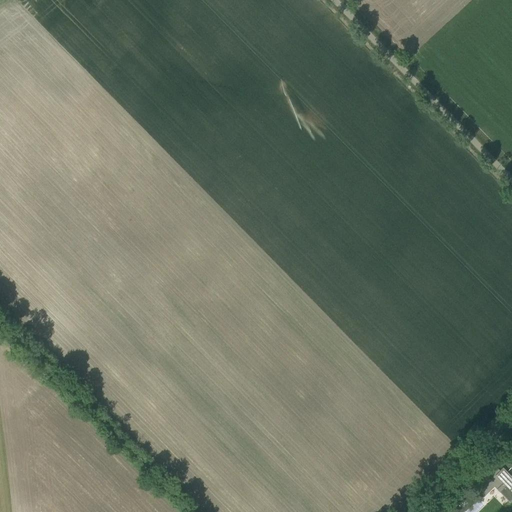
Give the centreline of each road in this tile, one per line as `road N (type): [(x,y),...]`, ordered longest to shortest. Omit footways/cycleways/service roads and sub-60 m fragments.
road 1 (unclassified): [(511,180),(333,0)]
road 2 (track): [(511,416),(416,511)]
